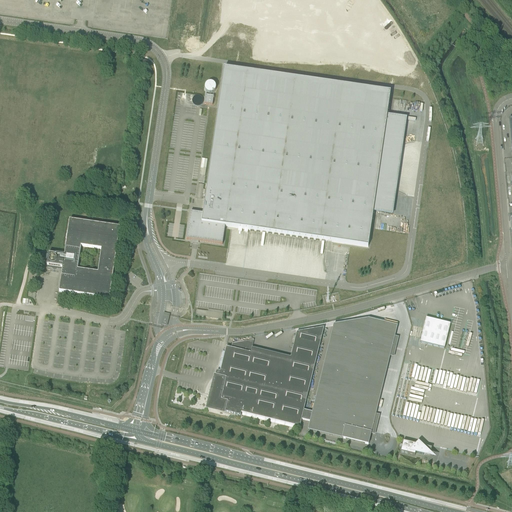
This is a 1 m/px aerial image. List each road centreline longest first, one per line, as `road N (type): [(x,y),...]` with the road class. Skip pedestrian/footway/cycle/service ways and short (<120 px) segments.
road 1 (unclassified): [(170,335),(297,322),(509,266)]
road 2 (unclassified): [(147,230),(166,82),(160,56),(144,43),(0,21)]
road 3 (secondary): [(451,511),(141,432)]
road 4 (secondary): [(135,440),(426,511)]
road 5 (unclassified): [(509,266),(495,115),(511,99)]
road 6 (secondary): [(0,407),(135,440)]
road 7 (secondary): [(133,430),(0,401)]
road 8 (unknown): [(425,288),(417,353),(479,368)]
road 9 (unknown): [(484,405),(485,433),(471,451),(401,432)]
